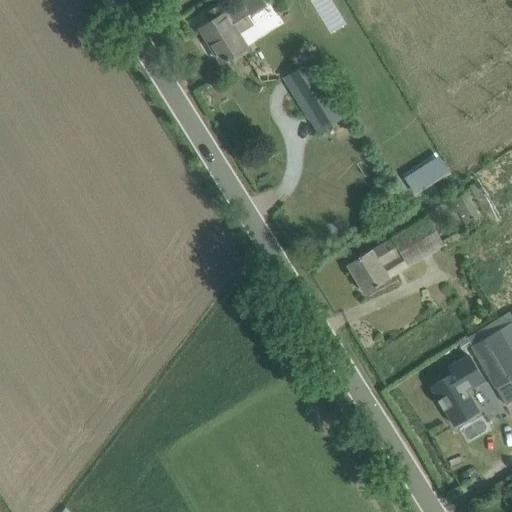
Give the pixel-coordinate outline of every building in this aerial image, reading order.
[(264,0),(241,0),(251,16),(268,6),(264,0)] [(211,23),(201,29),(202,31),(205,29),(209,36),(206,38),(221,62),(226,59),(227,60),(230,58),(232,57),(234,60),(249,51),(247,48),(248,47),(240,33),(252,25),(249,20),(241,7),(228,15),(221,5),(206,14),(211,23)] [(285,78),(310,118),(338,102),(312,61),(285,78)] [(469,190),(452,199),(468,229),(486,219),(469,190)] [(365,254),(348,265),(365,292),(382,282),(444,244),(427,216),(365,254)] [(511,378),(511,316),(509,312),(467,337),(468,339),(465,340),(469,346),(471,345),(472,346),(471,347),(495,388),(511,378)] [(454,424),(471,414),(478,410),(467,390),(484,380),(475,366),(470,369),(464,359),(451,366),(455,372),(432,386),(454,424)]
